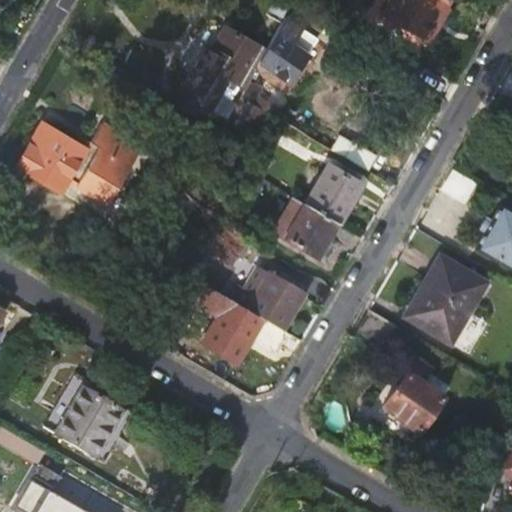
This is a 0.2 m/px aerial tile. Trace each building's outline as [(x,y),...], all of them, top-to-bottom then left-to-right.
[(450,0),(388,0),(380,13),(429,42),(439,25),(437,23),(450,0)] [(315,38),(282,19),(264,51),(257,63),(289,81),(315,38)] [(257,63),(264,51),(233,32),(220,53),(209,46),(182,91),(210,108),(228,77),(244,87),(246,82),(257,63)] [(259,89),(246,82),(244,87),(239,95),(251,102),(266,110),(271,113),(273,106),(255,96),(259,89)] [(230,110),(243,117),(251,102),(239,95),(230,110)] [(257,126),(266,110),(251,102),(243,117),(257,126)] [(141,145),(100,122),(85,149),(42,124),(20,162),(64,187),(70,176),(110,198),(141,145)] [(339,131),(330,147),(368,169),(377,153),(339,131)] [(269,162),(259,156),(251,171),(260,177),(269,162)] [(329,164),(306,203),(339,221),(341,223),(363,183),(329,164)] [(319,256),(339,221),(306,203),(294,196),(274,230),(319,256)] [(475,250),(511,271),(511,213),(500,207),(475,250)] [(242,260),(251,242),(220,224),(211,240),(242,260)] [(485,280),(440,255),(416,295),(403,317),(449,344),(485,280)] [(236,282),(228,296),(285,329),(307,290),(270,269),(268,273),(258,267),(247,287),(236,282)] [(180,293),(192,300),(201,281),(190,275),(180,293)] [(274,347),(285,329),(228,296),(201,281),(192,300),(218,315),(203,343),(235,361),(251,334),(274,347)] [(379,353),(394,326),(367,310),(351,338),(379,353)] [(419,429),(443,396),(426,383),(420,379),(431,364),(417,354),(382,402),(419,429)] [(433,373),(426,383),(443,396),(451,386),(433,373)] [(97,462),(124,416),(80,390),(53,435),(91,458),(97,462)] [(511,434),(496,462),(511,472),(511,473),(510,477),(511,478),(511,479),(507,487),(511,490),(511,434)] [(64,445),(61,451),(82,464),(84,465),(87,458),(64,445)] [(64,497),(82,464),(61,451),(60,451),(41,483),(64,497)] [(98,465),(87,458),(84,465),(94,471),(98,465)]
